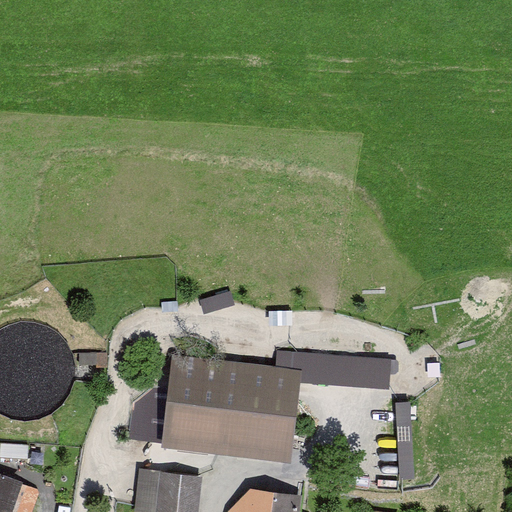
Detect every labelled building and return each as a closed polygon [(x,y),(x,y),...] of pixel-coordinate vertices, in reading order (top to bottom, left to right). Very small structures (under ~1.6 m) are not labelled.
[(305,371),(179,353),(165,445),(291,464),(305,371)] [(399,397),(398,418),(411,418),(413,398),(399,397)] [(6,443),(5,458),(34,460),(35,445),(6,443)] [(401,473),(414,472),(412,443),(399,444),(401,473)] [(0,511),(12,511),(23,484),(0,475),(0,511)] [(201,511),(206,480),(163,475),(158,511),(201,511)] [(301,511),(304,497),(255,490),(235,511),(301,511)]
